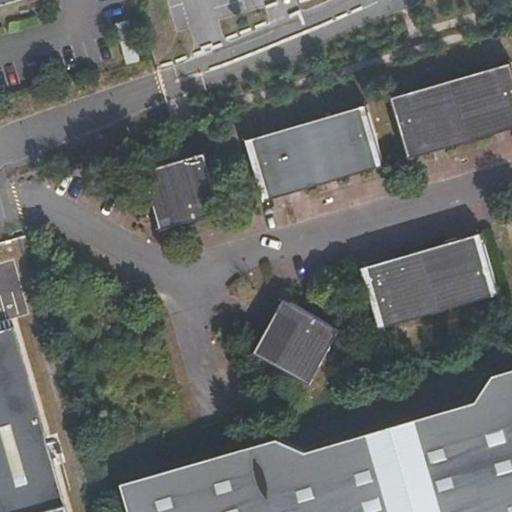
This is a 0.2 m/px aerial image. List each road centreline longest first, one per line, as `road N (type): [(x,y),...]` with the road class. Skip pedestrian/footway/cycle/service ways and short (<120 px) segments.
road 1 (unclassified): [(184,279),(511,181)]
road 2 (unclassified): [(0,208),(27,201),(184,279)]
road 3 (unclassified): [(184,279),(217,418)]
